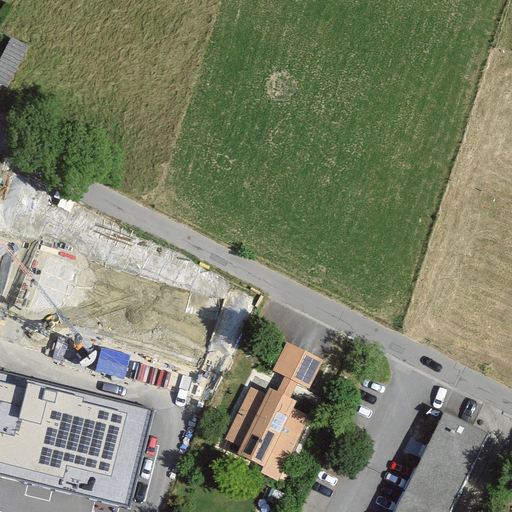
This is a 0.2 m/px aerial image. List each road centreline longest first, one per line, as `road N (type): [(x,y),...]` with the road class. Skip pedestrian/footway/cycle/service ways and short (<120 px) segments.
road 1 (residential): [(0,133),(110,201),(425,357)]
road 2 (residential): [(425,357),(342,511)]
